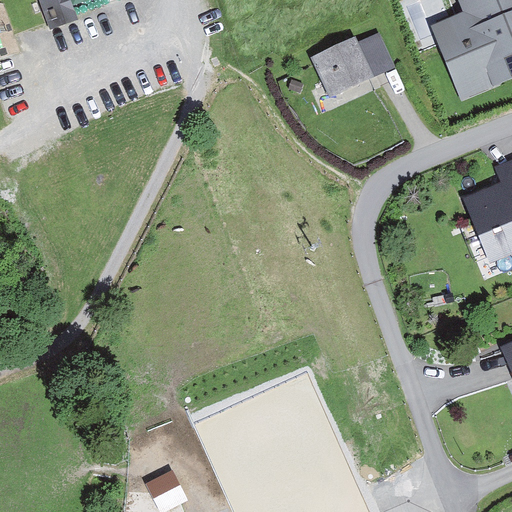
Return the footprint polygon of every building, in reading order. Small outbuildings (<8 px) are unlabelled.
[(39,0),(50,30),(79,20),(71,0),(39,0)] [(511,0),(458,0),(463,12),(431,26),(461,100),(511,79),(511,0)] [(378,32),(358,41),(374,77),(395,67),(378,32)] [(355,37),(310,59),(329,98),(374,77),(358,41),(355,37)] [(511,255),(511,171),(504,175),(511,191),(476,205),(499,260),(511,255)] [(173,470),(147,481),(159,511),(160,511),(186,502),(173,470)]
